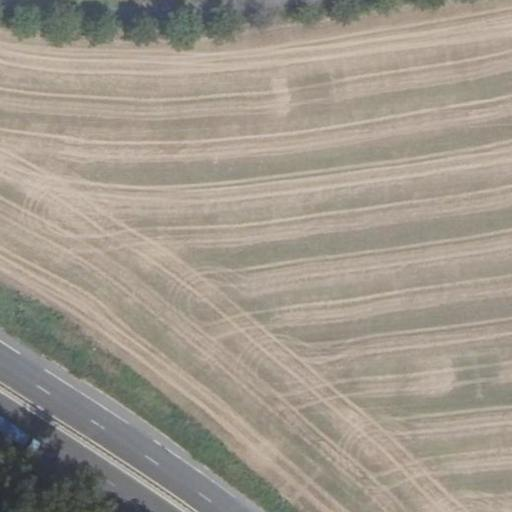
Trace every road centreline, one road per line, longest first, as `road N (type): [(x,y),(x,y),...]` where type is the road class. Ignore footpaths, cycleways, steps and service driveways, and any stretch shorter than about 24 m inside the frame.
road 1 (primary): [(217,511),(0,365)]
road 2 (primary): [(0,417),(142,511)]
